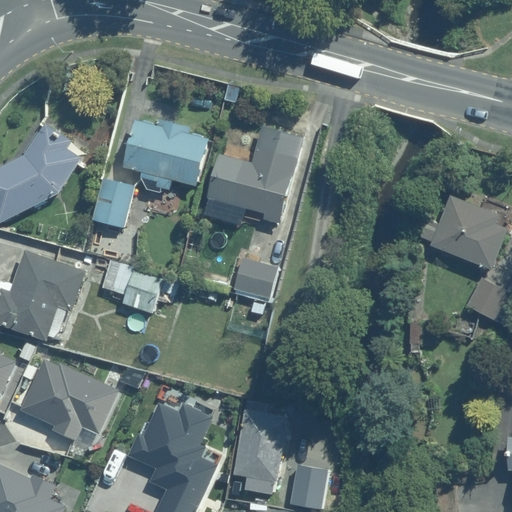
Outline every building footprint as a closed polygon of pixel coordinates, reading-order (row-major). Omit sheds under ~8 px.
[(125,165),(147,170),(144,182),(174,189),(177,176),(202,182),(212,140),(191,135),(192,129),(166,123),(165,126),(136,119),(125,165)] [(28,155),(0,168),(0,219),(1,220),(57,193),(83,154),(71,146),(77,139),(51,121),(28,155)] [(282,222),(304,138),(265,127),(257,160),(223,151),(210,200),(267,215),(267,218),(282,222)] [(128,224),(137,185),(109,179),(108,186),(93,182),(90,199),(100,201),(96,218),(128,224)] [(437,240),(435,245),(497,271),(511,234),(511,230),(499,225),(503,215),(453,194),(442,221),(427,215),(420,233),(437,240)] [(87,270),(24,251),(14,286),(2,282),(0,288),(0,321),(47,335),(57,298),(77,304),(87,270)] [(282,265),(244,256),(236,293),(274,302),(282,265)] [(181,279),(113,257),(104,287),(130,296),(128,304),(157,313),(165,290),(176,294),(181,279)] [(499,321),(511,302),(511,290),(488,274),(470,302),(499,321)] [(155,317),(130,307),(121,327),(147,337),(155,317)] [(199,359),(167,351),(163,370),(194,378),(199,359)] [(247,409),(237,472),(250,474),(247,489),(277,493),(289,416),(247,409)]
